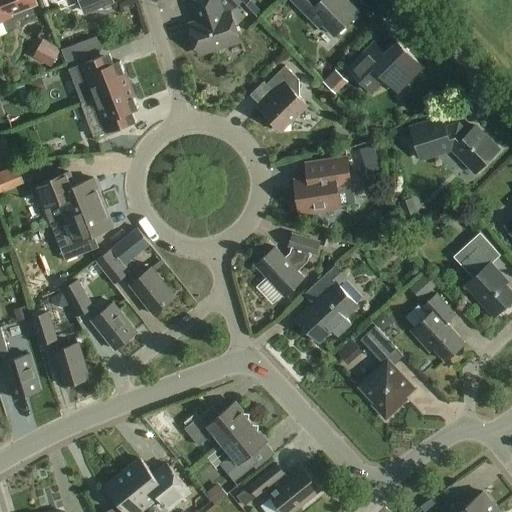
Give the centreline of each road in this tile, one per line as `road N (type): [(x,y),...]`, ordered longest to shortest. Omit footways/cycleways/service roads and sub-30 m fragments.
road 1 (residential): [(188,121),(156,136),(136,165),(133,201),(151,233),(183,252),(220,250)]
road 2 (residential): [(220,250),(252,228),(266,191),(256,153),(227,126),(188,121)]
road 3 (residential): [(242,355),(355,468),(386,481)]
road 4 (residential): [(134,405),(124,371),(209,306),(228,301)]
road 5 (residential): [(511,110),(402,0)]
road 6 (residential): [(0,465),(51,435),(134,405)]
road 7 (residential): [(188,121),(142,0)]
